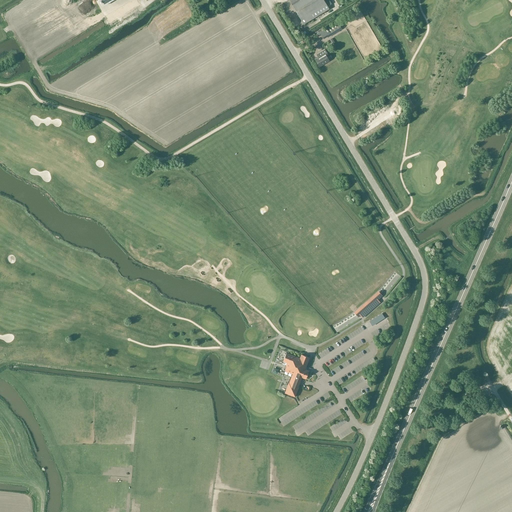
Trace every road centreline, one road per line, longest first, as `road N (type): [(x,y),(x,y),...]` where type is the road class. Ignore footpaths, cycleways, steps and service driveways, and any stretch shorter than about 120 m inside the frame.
road 1 (tertiary): [(337,511),(402,358),(424,275),(263,0)]
road 2 (primary): [(368,511),(511,182)]
